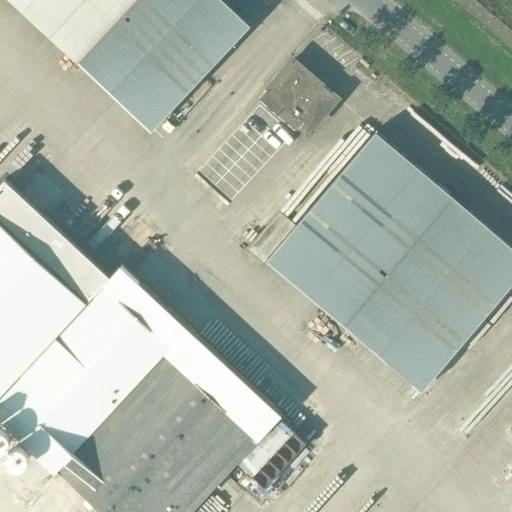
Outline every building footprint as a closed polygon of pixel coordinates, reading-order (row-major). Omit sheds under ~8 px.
[(146,0),(17,0),(83,65),(146,0)] [(338,96),(295,59),(271,87),(314,124),(338,96)] [(434,389),(511,293),(511,233),(379,126),(299,225),(281,210),(250,248),(266,261),(270,256),(434,389)] [(88,299),(19,235),(0,255),(0,415),(104,511),(189,511),(282,412),(121,263),(88,299)] [(85,268),(76,259),(67,269),(76,278),(85,268)] [(100,281),(88,271),(79,280),(91,291),(100,281)]
